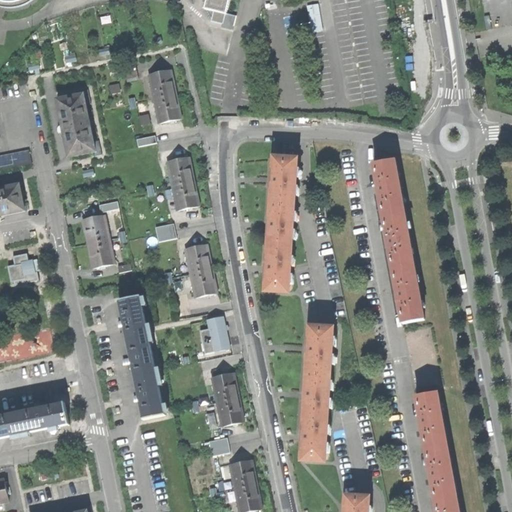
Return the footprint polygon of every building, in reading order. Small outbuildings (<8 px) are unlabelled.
[(207,0),(206,7),(215,10),(213,21),(235,27),(238,16),(229,13),(232,0),(207,0)] [(147,5),(148,12),(160,10),(159,3),(147,5)] [(309,6),(314,33),(325,30),(320,4),(309,6)] [(490,15),(484,16),(486,29),(492,27),(490,15)] [(125,67),(128,83),(139,81),(136,65),(125,67)] [(150,76),(160,124),(182,119),(180,110),(174,82),(172,71),(150,76)] [(111,94),(122,92),(120,84),(109,86),(111,94)] [(70,157),(100,151),(89,94),(59,101),(64,127),(70,157)] [(135,98),(129,99),(131,110),(137,109),(135,98)] [(139,117),(141,127),(151,125),(149,115),(139,117)] [(139,147),(157,143),(155,136),(137,140),(139,147)] [(0,170),(33,164),(30,150),(0,156),(0,170)] [(168,162),(178,211),(200,206),(198,196),(192,168),(190,158),(168,162)] [(269,292),(292,293),(292,284),(292,275),(293,266),(294,257),(295,240),(295,230),(296,222),(296,213),(298,196),(298,187),(299,178),(299,169),(300,160),(277,158),(276,178),(273,178),(273,181),(273,184),(276,185),(273,221),(271,221),(270,224),(270,228),(273,228),(271,265),(268,265),(268,268),(267,271),(270,272),(269,292)] [(382,192),(386,218),(407,213),(397,161),(377,165),(382,192)] [(0,190),(0,215),(28,210),(23,185),(0,190)] [(112,214),(114,224),(122,222),(119,204),(106,207),(108,215),(112,214)] [(391,244),(396,270),(417,266),(416,264),(407,213),(386,218),(391,244)] [(94,268),(116,264),(106,216),(83,221),(85,228),(92,260),(94,268)] [(174,224),(156,228),(159,243),(177,239),(174,224)] [(186,250),(195,298),(218,293),(216,284),(210,255),(208,245),(186,250)] [(29,254),(15,257),(16,265),(10,266),(13,283),(16,282),(17,289),(30,287),(29,283),(40,281),(38,272),(41,272),(39,260),(31,262),(29,254)] [(118,266),(120,274),(133,271),(132,263),(118,266)] [(405,323),(426,320),(417,266),(396,270),(400,297),(405,323)] [(125,323),(129,339),(149,335),(141,297),(121,301),(125,323)] [(211,330),(216,354),(233,350),(230,335),(226,318),(209,322),(211,330)] [(306,460),(327,461),(328,453),(329,444),(329,436),(330,427),(331,409),(331,400),(332,392),(332,383),(334,366),(334,357),(335,348),(335,339),(336,331),(313,329),(312,348),(309,348),(309,352),(309,354),(312,354),(310,391),(307,391),(306,395),(306,398),(309,399),(307,435),(304,435),(304,438),(304,442),(306,442),(306,460)] [(207,356),(216,354),(211,330),(202,332),(207,356)] [(133,361),(138,382),(158,378),(149,335),(129,339),(133,361)] [(212,378),(222,426),(245,421),(243,412),(236,381),(235,374),(212,378)] [(142,403),(145,419),(165,415),(158,378),(138,382),(142,403)] [(424,422),(429,450),(450,446),(440,393),(419,397),(424,422)] [(22,434),(70,424),(66,403),(44,408),(18,413),(22,434)] [(0,438),(22,434),(18,413),(0,417),(0,438)] [(211,443),(214,456),(231,453),(228,439),(211,443)] [(433,476),(438,503),(459,499),(450,446),(429,450),(433,476)] [(230,465),(239,511),(246,511),(263,509),(261,499),(255,470),(253,460),(230,465)] [(0,503),(9,501),(5,479),(0,480),(0,503)] [(370,511),(371,508),(372,499),(349,497),(348,511),(370,511)] [(440,511),(461,511),(459,499),(438,503),(440,511)]
